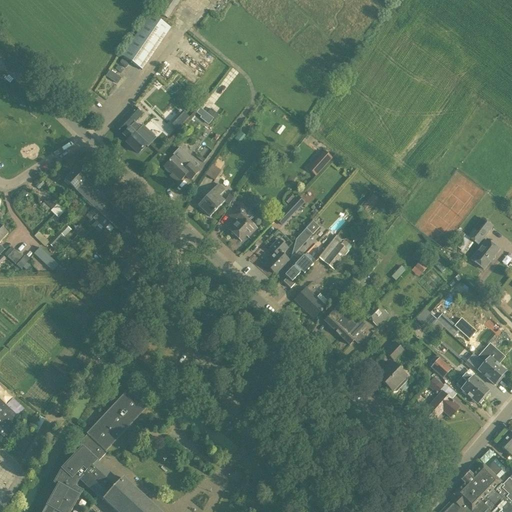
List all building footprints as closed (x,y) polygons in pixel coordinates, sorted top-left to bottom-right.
[(160,0),(154,10),(167,20),(180,0),(160,0)] [(150,16),(121,57),(141,71),(169,30),(150,16)] [(112,71),(120,76),(124,71),(117,65),(112,71)] [(116,75),(112,81),(117,84),(121,79),(116,75)] [(226,76),(202,106),(213,114),(236,85),(226,76)] [(134,123),(142,115),(133,107),(114,127),(122,135),(123,135),(129,140),(126,143),(138,154),(146,146),(147,147),(154,141),(153,140),(155,138),(144,127),(145,127),(143,125),(140,128),(134,123)] [(245,136),(240,132),(234,140),(239,144),(245,136)] [(315,176),(331,159),(324,152),(308,169),(315,176)] [(172,177),(178,183),(190,170),(174,155),(164,167),(173,176),(172,177)] [(216,158),(212,163),(220,169),(224,163),(216,158)] [(205,175),(216,180),(221,170),(210,164),(205,175)] [(70,192),(73,194),(85,182),(73,171),(64,180),(73,188),(70,192)] [(97,193),(85,182),(73,194),(77,197),(79,194),(88,202),(97,193)] [(225,191),(218,185),(213,190),(212,190),(198,206),(210,217),(225,202),(220,197),(225,191)] [(108,203),(97,193),(88,202),(96,210),(93,213),(96,216),(108,203)] [(284,201),(289,206),(295,199),(290,195),(284,201)] [(379,201),(372,195),(359,210),(366,216),(379,201)] [(303,203),(298,197),(275,221),(281,226),(303,203)] [(51,209),(55,205),(48,198),(44,202),(51,209)] [(117,212),(108,203),(96,216),(99,219),(102,216),(109,222),(117,212)] [(57,204),(50,212),(58,219),(65,212),(57,204)] [(246,235),(248,237),(256,228),(248,221),(250,219),(245,214),(247,212),(239,205),(230,215),(237,222),(230,231),(241,241),(246,235)] [(131,225),(117,212),(109,222),(115,227),(112,231),(116,234),(119,237),(131,225)] [(461,251),(460,252),(462,253),(471,241),(478,246),(492,227),(481,219),(467,237),(466,236),(457,248),(461,251)] [(318,228),(311,222),(295,241),(291,259),(312,235),(318,228)] [(59,233),(64,237),(64,238),(71,230),(66,225),(59,233)] [(141,235),(131,225),(119,237),(133,250),(140,242),(137,240),(141,235)] [(73,233),(77,236),(84,229),(80,226),(73,233)] [(84,229),(77,236),(81,240),(87,233),(84,229)] [(38,231),(34,236),(44,246),(48,242),(38,231)] [(53,249),(64,237),(59,233),(48,244),(53,249)] [(460,234),(458,233),(453,240),(458,244),(464,235),(461,233),(460,234)] [(503,244),(491,235),(472,260),(484,269),(503,244)] [(265,265),(276,275),(288,261),(281,255),(288,248),(279,239),(271,248),(276,253),(265,265)] [(324,263),(333,270),(350,249),(347,247),(345,249),(339,244),(324,263)] [(99,258),(106,250),(103,247),(96,254),(99,258)] [(51,273),(58,266),(40,249),(33,256),(51,273)] [(7,257),(12,261),(18,254),(14,250),(7,257)] [(106,250),(99,258),(103,261),(110,254),(106,250)] [(12,261),(16,265),(23,258),(18,254),(12,261)] [(24,257),(23,258),(16,265),(21,269),(22,268),(26,263),(29,261),(24,257)] [(289,271),(291,273),(283,282),(290,289),(312,267),(302,258),(294,266),(295,266),(289,271)] [(413,268),(420,275),(427,269),(419,262),(413,268)] [(31,267),(26,263),(22,268),(26,272),(31,267)] [(127,265),(120,274),(128,281),(135,273),(127,265)] [(371,273),(362,267),(340,295),(348,301),(359,287),(360,287),(371,273)] [(406,271),(401,267),(391,278),(396,282),(406,271)] [(294,300),(313,318),(320,311),(321,312),(322,311),(321,310),(325,307),(305,289),(294,300)] [(386,315),(387,314),(374,302),(362,314),(376,327),(376,326),(379,328),(389,317),(386,315)] [(323,321),(332,329),(345,316),(343,315),(346,312),(342,308),(339,306),(329,316),(328,316),(323,321)] [(430,314),(421,324),(428,330),(431,328),(438,334),(443,328),(436,321),(437,320),(430,314)] [(437,320),(436,321),(443,328),(454,338),(460,331),(469,339),(476,332),(461,320),(455,327),(441,314),(437,320)] [(340,337),(353,323),(345,316),(332,329),(340,337)] [(353,324),(353,323),(340,337),(349,345),(355,339),(354,338),(365,326),(358,319),(353,324)] [(418,328),(413,323),(407,330),(412,334),(418,328)] [(404,351),(395,343),(384,354),(393,362),(404,351)] [(490,345),(478,358),(501,378),(505,373),(504,372),(506,370),(497,363),(503,357),(490,345)] [(496,383),(501,378),(478,358),(477,359),(475,356),(475,357),(473,355),(467,362),(477,371),(478,370),(494,384),(495,382),(496,383)] [(431,368),(430,369),(442,379),(451,369),(436,357),(428,366),(431,368)] [(393,392),(396,392),(407,380),(407,377),(391,362),(377,377),(393,392)] [(466,373),(462,377),(484,397),(489,392),(487,391),(489,390),(473,375),(471,377),(466,373)] [(427,385),(427,386),(437,394),(444,386),(434,377),(427,385)] [(479,402),(484,397),(462,377),(456,384),(477,403),(478,401),(479,402)] [(158,511),(123,479),(120,483),(96,461),(105,453),(104,452),(146,408),(140,403),(145,398),(138,391),(133,396),(127,391),(87,434),(88,435),(80,444),(83,447),(61,470),(54,483),(58,485),(43,511),(70,511),(82,492),(75,488),(80,481),(97,497),(97,496),(115,511),(158,511)] [(454,400),(452,398),(451,399),(442,391),(423,413),(433,421),(443,410),(450,416),(459,406),(453,401),(454,400)] [(0,434),(3,437),(19,419),(0,400),(0,434)] [(45,420),(39,417),(32,431),(37,434),(45,420)] [(511,432),(499,446),(511,458),(511,457),(511,432)] [(511,511),(511,474),(502,485),(498,479),(504,473),(504,467),(495,459),(490,459),(483,466),(482,464),(474,473),(470,470),(460,480),(464,483),(453,495),(455,496),(439,511),(511,511)] [(150,472),(164,484),(174,474),(159,461),(150,472)] [(238,482),(243,475),(234,468),(229,475),(238,482)] [(401,499),(407,493),(403,489),(397,495),(401,499)]
